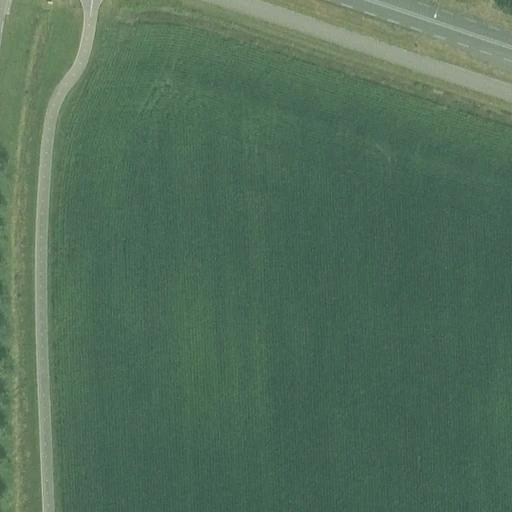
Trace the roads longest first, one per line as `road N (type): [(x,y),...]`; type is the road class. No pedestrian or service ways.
road 1 (unclassified): [(511,97),(221,0)]
road 2 (primary): [(511,49),(366,0)]
